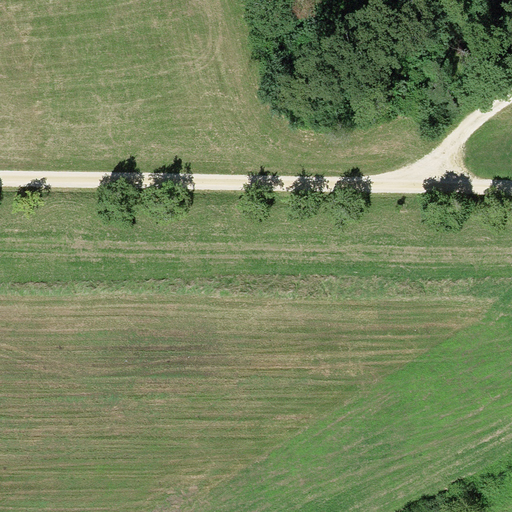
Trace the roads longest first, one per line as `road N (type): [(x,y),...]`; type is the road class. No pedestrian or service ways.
road 1 (track): [(0,182),(511,190)]
road 2 (track): [(511,88),(460,128),(427,189)]
